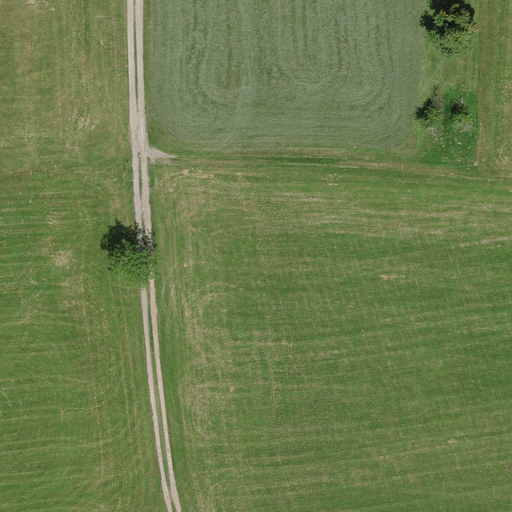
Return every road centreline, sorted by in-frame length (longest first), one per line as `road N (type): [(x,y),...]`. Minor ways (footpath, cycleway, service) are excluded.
road 1 (track): [(176,511),(151,312),(138,0)]
road 2 (track): [(511,168),(206,163),(172,158),(140,140)]
